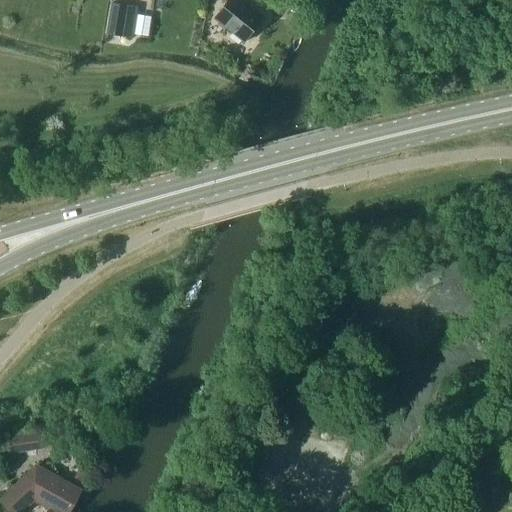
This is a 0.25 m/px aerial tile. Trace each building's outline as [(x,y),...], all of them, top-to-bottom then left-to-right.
[(229,0),(214,18),(245,43),(264,19),(239,0),(229,0)] [(306,5),(299,0),(290,0),(287,4),(299,14),(306,5)] [(106,34),(134,38),(139,6),(111,2),(106,34)] [(47,449),(45,431),(10,436),(13,454),(47,449)] [(75,476),(83,481),(91,469),(82,464),(75,476)] [(46,511),(68,511),(80,491),(37,467),(2,502),(12,511),(19,511),(33,499),(51,508),(46,511)]
